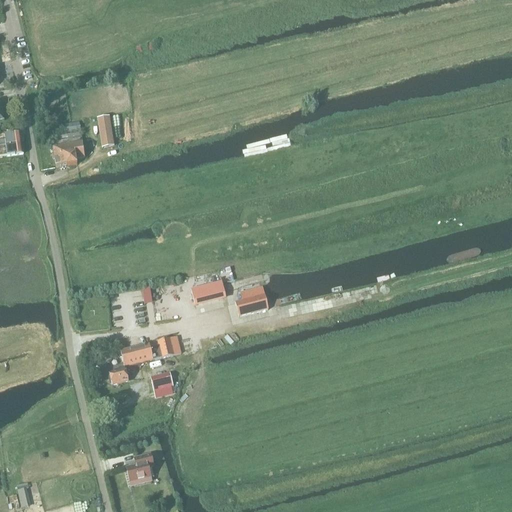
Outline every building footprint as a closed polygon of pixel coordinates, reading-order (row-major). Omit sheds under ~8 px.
[(114,141),(106,112),(96,115),(104,144),(114,141)] [(64,126),(65,133),(80,131),(79,124),(64,126)] [(53,137),(54,147),(82,143),(80,133),(53,137)] [(0,147),(22,144),(20,134),(4,136),(5,141),(0,141),(0,147)] [(76,161),(85,159),(82,143),(52,148),(56,169),(77,165),(76,161)] [(22,144),(0,147),(0,157),(7,156),(7,157),(23,155),(22,144)] [(226,300),(225,297),(221,282),(198,288),(202,303),(202,306),(203,306),(225,301),(226,300)] [(240,294),(242,302),(264,296),(262,288),(240,294)] [(264,296),(242,302),(235,304),(238,318),(268,311),(264,296)] [(169,340),(157,343),(161,359),(174,356),(173,354),(176,353),(177,357),(197,352),(193,334),(175,338),(176,344),(173,345),(172,341),(170,342),(169,340)] [(125,370),(108,374),(109,379),(109,380),(110,384),(111,385),(112,387),(128,383),(126,375),(129,374),(129,371),(128,368),(152,362),(153,362),(149,345),(148,345),(120,352),(124,368),(125,370)] [(170,373),(151,377),(155,393),(174,388),(170,373)] [(126,469),(130,485),(150,479),(148,468),(153,467),(150,456),(137,459),(139,466),(126,469)] [(17,492),(21,509),(28,508),(23,490),(17,492)]
